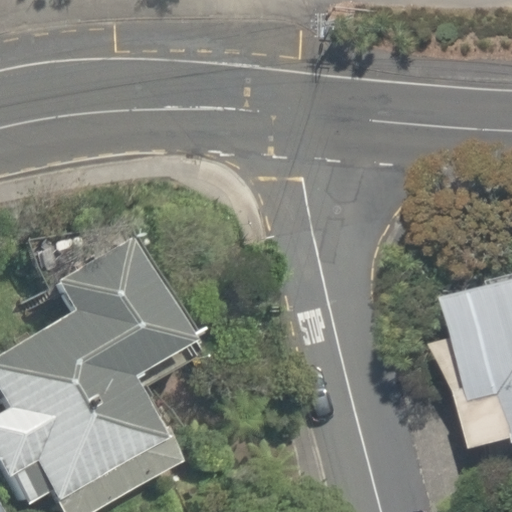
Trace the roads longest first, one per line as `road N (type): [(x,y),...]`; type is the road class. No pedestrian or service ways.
road 1 (residential): [(397,511),(290,113)]
road 2 (secondary): [(290,113),(0,124)]
road 3 (secondary): [(511,130),(290,113)]
